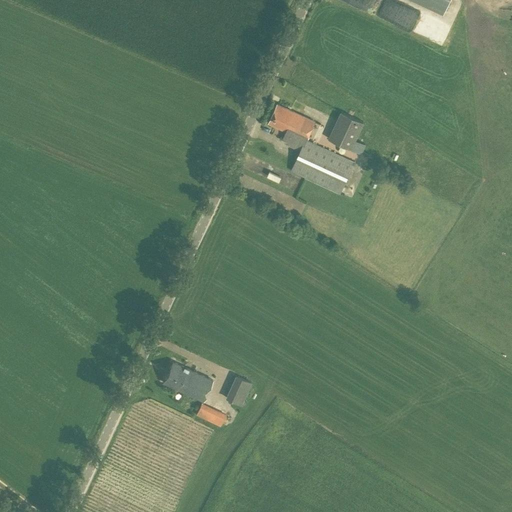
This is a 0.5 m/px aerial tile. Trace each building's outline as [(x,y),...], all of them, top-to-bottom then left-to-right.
[(398,5),(387,0),(383,0),(377,13),(392,19),(398,5)] [(421,0),(446,11),(450,0),(421,0)] [(340,194),(355,161),(307,139),(315,121),(277,104),(268,123),(286,131),(282,139),(288,142),(287,145),(300,151),(291,171),(340,194)] [(344,109),(333,136),(355,146),(364,124),(357,121),(360,115),(344,109)] [(203,400),(212,379),(172,361),(163,382),(203,400)] [(241,405),(251,382),(235,375),(225,397),(241,405)] [(218,431),(222,422),(225,413),(201,402),(193,419),(218,431)]
